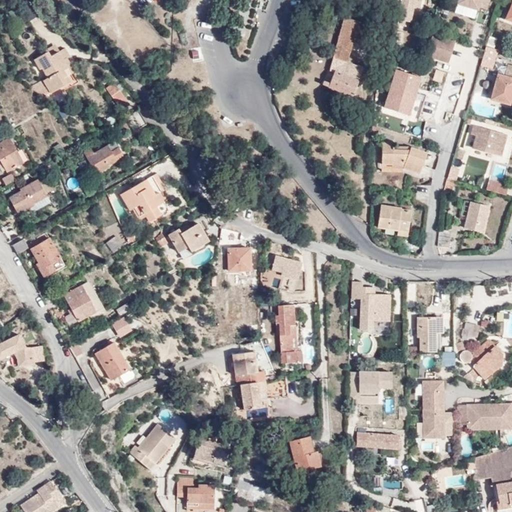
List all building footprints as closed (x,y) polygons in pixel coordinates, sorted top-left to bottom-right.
[(414,0),(399,0),(398,9),(402,10),(398,27),(404,28),(405,22),(409,23),(411,13),(414,0)] [(476,6),(458,0),(455,10),(473,15),(474,12),(476,6)] [(457,0),(458,0),(476,6),(486,9),(489,0),(457,0)] [(476,6),(474,12),(484,15),(486,9),(476,6)] [(419,14),(411,13),(409,23),(417,25),(419,14)] [(347,65),(359,27),(344,22),(326,84),(355,96),(365,72),(347,65)] [(405,22),(404,28),(416,31),(417,25),(409,23),(405,22)] [(426,55),(448,62),(454,40),(432,34),(426,55)] [(57,53),(51,43),(42,48),(45,53),(48,58),(57,53)] [(193,59),(202,58),(200,47),(191,49),(193,59)] [(44,81),(49,90),(51,93),(70,82),(67,76),(64,71),(68,69),(63,61),(67,58),(70,56),(65,48),(57,53),(48,58),(45,53),(35,60),(40,70),(43,68),(48,77),(44,81)] [(493,55),(484,53),(481,66),(489,68),(493,55)] [(64,71),(67,76),(75,71),(67,58),(63,61),(68,69),(64,71)] [(511,65),(508,65),(505,77),(498,75),(491,100),(510,105),(511,94),(511,65)] [(409,116),(421,78),(397,72),(386,110),(409,116)] [(36,84),(46,92),(49,90),(44,81),(43,80),(36,84)] [(38,96),(46,92),(36,84),(29,88),(38,96)] [(125,104),(116,89),(114,90),(111,86),(107,88),(119,108),(125,104)] [(148,126),(139,112),(126,119),(135,134),(148,126)] [(471,127),(468,135),(473,136),(470,150),(499,157),(504,136),(471,127)] [(473,136),(468,135),(466,134),(463,148),(470,150),(473,136)] [(109,166),(124,157),(113,137),(97,147),(94,143),(84,148),(97,170),(100,168),(103,173),(111,169),(109,166)] [(9,147),(4,140),(0,142),(0,168),(2,172),(22,160),(13,145),(9,147)] [(423,171),(426,154),(411,150),(407,152),(397,152),(397,143),(385,143),(384,165),(405,164),(405,167),(423,171)] [(462,153),(454,151),(452,158),(460,160),(462,153)] [(446,178),(453,180),(456,171),(449,169),(446,178)] [(0,179),(4,186),(14,180),(10,174),(0,179)] [(165,189),(155,174),(121,194),(130,210),(134,209),(140,218),(146,215),(151,222),(170,210),(159,193),(165,189)] [(45,194),(33,178),(16,189),(17,190),(7,197),(18,213),(45,194)] [(448,197),(453,180),(446,178),(443,193),(442,196),(448,197)] [(485,190),(505,196),(509,186),(489,180),(485,190)] [(483,232),(489,207),(470,203),(464,228),(483,232)] [(408,237),(412,212),(402,210),(403,208),(384,205),(380,228),(398,231),(397,235),(408,237)] [(193,253),(210,242),(200,223),(190,228),(188,225),(169,236),(180,254),(189,249),(193,253)] [(135,239),(130,229),(125,232),(131,241),(135,239)] [(437,247),(438,248),(448,248),(448,232),(437,232),(437,235),(437,247)] [(124,244),(118,235),(108,242),(115,251),(124,244)] [(65,264),(50,238),(32,248),(40,261),(37,264),(44,276),(65,264)] [(12,245),(18,255),(29,248),(24,239),(12,245)] [(249,269),(251,249),(229,249),(228,269),(249,269)] [(276,255),(272,270),(282,273),(278,288),(294,292),(303,263),(276,255)] [(361,300),(360,328),(373,329),(373,321),(391,322),(392,294),(376,293),(376,287),(363,286),(363,281),(351,281),(351,300),(361,300)] [(108,312),(88,282),(63,296),(79,321),(89,316),(92,322),(108,312)] [(415,283),(413,302),(431,304),(432,285),(415,283)] [(278,364),(294,364),(293,352),(292,326),(294,325),(293,307),(269,309),(269,315),(273,315),(273,326),(275,326),(278,364)] [(493,321),(503,320),(502,312),(492,313),(493,321)] [(123,315),(111,323),(119,337),(132,329),(123,315)] [(420,338),(420,353),(436,353),(436,338),(437,317),(417,317),(417,338),(420,338)] [(0,356),(14,350),(23,346),(17,332),(0,339),(0,356)] [(471,363),(476,369),(486,380),(502,366),(503,356),(490,342),(474,355),(474,359),(473,362),(471,363)] [(112,380),(128,370),(113,343),(96,354),(112,380)] [(23,346),(14,350),(18,355),(19,366),(33,363),(29,347),(23,346)] [(455,363),(454,350),(440,351),(441,364),(455,363)] [(258,382),(252,352),(228,355),(233,386),(237,385),(240,411),(266,407),(264,398),(258,399),(257,394),(266,393),(264,382),(258,382)] [(464,362),(467,364),(471,363),(473,362),(474,359),(474,355),(471,353),(467,352),(463,353),(462,358),(464,362)] [(471,363),(467,364),(459,372),(465,378),(476,369),(471,363)] [(393,371),(349,371),(349,395),(355,400),(355,404),(380,403),(379,390),(394,390),(393,371)] [(286,394),(285,380),(267,382),(268,395),(286,394)] [(446,439),(445,382),(424,381),(426,438),(446,439)] [(468,404),(468,405),(468,424),(468,429),(500,429),(511,428),(511,403),(500,404),(468,404)] [(468,405),(457,406),(457,410),(458,425),(468,424),(468,405)] [(131,454),(146,465),(152,458),(157,463),(177,440),(159,426),(142,446),(139,444),(131,454)] [(399,450),(398,435),(358,433),(357,447),(399,450)] [(311,450),(307,436),(286,442),(295,473),(319,466),(314,450),(311,450)] [(200,437),(196,450),(204,452),(202,458),(225,466),(231,446),(200,437)] [(495,485),(499,505),(510,503),(510,505),(511,504),(511,447),(476,457),(477,471),(474,473),(473,475),(473,479),(490,476),(492,485),(495,485)] [(204,452),(196,450),(195,456),(202,458),(204,452)] [(152,458),(146,465),(152,469),(157,463),(152,458)] [(455,467),(454,464),(433,471),(435,478),(453,472),(452,469),(455,467)] [(463,475),(445,476),(446,487),(464,486),(463,475)] [(178,478),(177,496),(186,497),(186,505),(198,505),(198,502),(214,503),(214,485),(193,484),(193,478),(178,478)] [(238,494),(270,499),(273,484),(240,479),(238,494)] [(23,511),(52,511),(59,508),(54,502),(61,498),(50,482),(36,492),(37,494),(39,497),(30,503),(29,500),(20,506),(23,511)] [(39,497),(37,494),(29,500),(30,503),(39,497)] [(511,511),(511,504),(510,505),(510,503),(499,505),(499,511),(511,511)]
